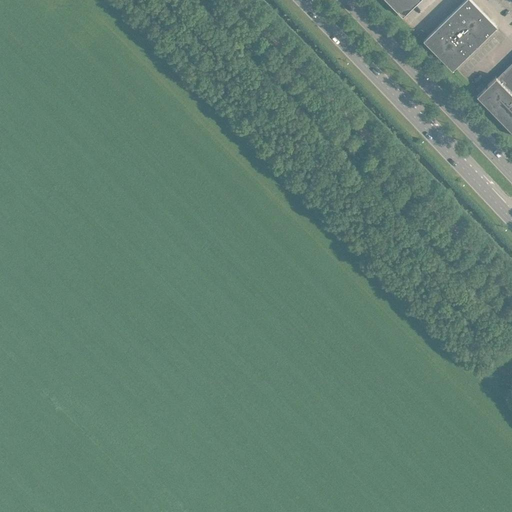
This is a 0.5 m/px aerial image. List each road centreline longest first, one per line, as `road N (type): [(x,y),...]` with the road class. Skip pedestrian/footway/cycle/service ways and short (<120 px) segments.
road 1 (secondary): [(301,0),(508,218)]
road 2 (secondary): [(511,174),(348,0)]
